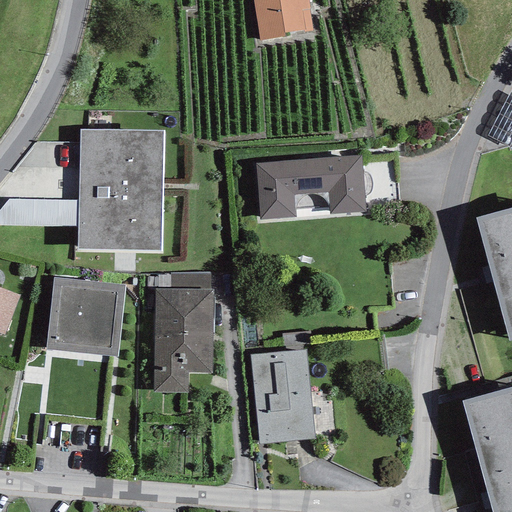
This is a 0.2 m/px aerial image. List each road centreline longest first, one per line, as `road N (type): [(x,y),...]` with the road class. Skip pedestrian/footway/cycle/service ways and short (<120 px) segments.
road 1 (residential): [(407,508),(417,481),(428,334),(473,133),(511,63)]
road 2 (residential): [(407,508),(0,482)]
road 3 (residential): [(76,0),(54,77),(0,162)]
